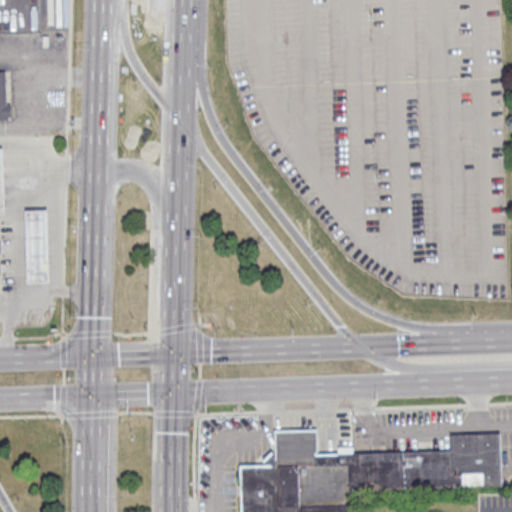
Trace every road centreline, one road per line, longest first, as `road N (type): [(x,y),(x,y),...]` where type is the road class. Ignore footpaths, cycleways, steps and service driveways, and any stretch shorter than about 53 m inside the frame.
road 1 (primary): [(169,394),(425,383)]
road 2 (primary): [(359,348),(171,354)]
road 3 (primary): [(98,175),(91,357)]
road 4 (primary): [(102,0),(98,175)]
road 5 (primary): [(171,354),(176,198)]
